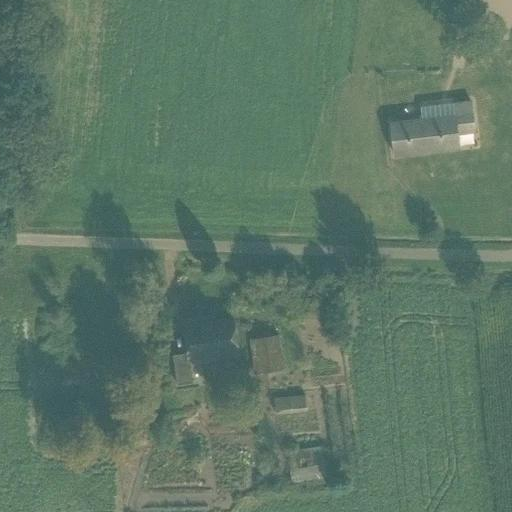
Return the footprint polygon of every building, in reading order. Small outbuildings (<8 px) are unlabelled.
[(421,122),(390,125),(394,156),(459,148),(457,133),(474,131),(471,112),(471,104),(451,106),(452,118),(421,122)] [(187,353),(172,355),(177,385),(193,383),(189,360),(238,353),(233,319),(201,323),(200,318),(182,320),(187,353)] [(250,340),(253,360),(255,375),(283,370),(278,336),(250,340)] [(273,399),(274,415),(306,412),(304,395),(273,399)] [(287,452),(291,483),(325,478),(320,447),(287,452)]
